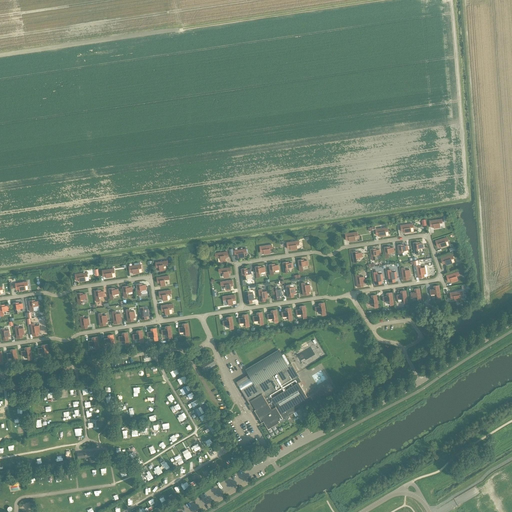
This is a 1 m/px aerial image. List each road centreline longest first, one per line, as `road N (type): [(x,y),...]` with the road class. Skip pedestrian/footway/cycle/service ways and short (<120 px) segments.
road 1 (unclassified): [(188,511),(511,326)]
road 2 (track): [(183,32),(388,0)]
road 3 (track): [(115,483),(195,434),(153,353)]
